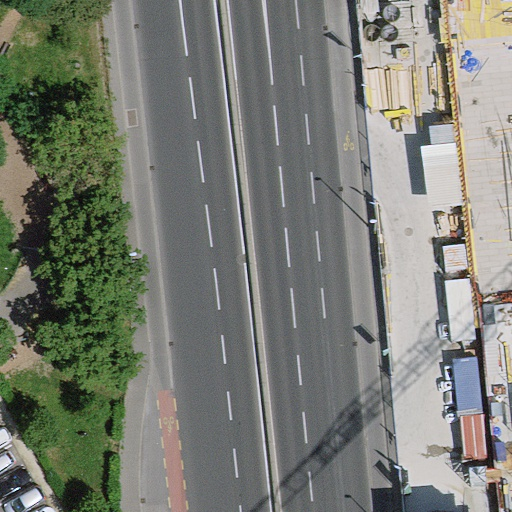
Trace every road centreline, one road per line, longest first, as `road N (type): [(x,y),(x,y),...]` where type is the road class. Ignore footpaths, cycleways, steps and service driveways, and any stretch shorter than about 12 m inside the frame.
road 1 (primary): [(326,511),(248,0)]
road 2 (primary): [(328,511),(295,0)]
road 3 (primary): [(190,125),(231,511)]
road 4 (primary): [(169,0),(190,125)]
road 5 (primary): [(185,0),(190,125)]
